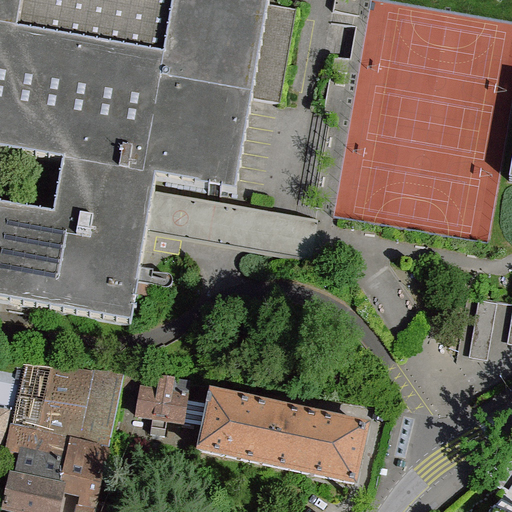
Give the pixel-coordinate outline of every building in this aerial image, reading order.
[(0,0),(0,146),(67,158),(160,176),(236,190),(272,0),(0,0)] [(0,301),(134,324),(151,228),(153,214),(160,176),(67,158),(56,217),(0,208),(0,301)] [(496,304),(479,301),(469,357),(486,360),(496,304)] [(95,373),(94,377),(25,365),(7,453),(20,456),(67,466),(62,491),(85,496),(99,500),(125,377),(95,373)] [(160,395),(143,393),(139,418),(183,425),(190,385),(162,381),(160,395)] [(288,415),(210,398),(199,452),(277,469),(288,415)] [(0,452),(0,453),(8,414),(0,412),(0,452)] [(366,431),(288,415),(277,469),(355,485),(366,431)] [(20,456),(7,453),(1,480),(14,483),(20,456)] [(20,456),(14,483),(8,510),(17,511),(56,511),(62,491),(67,466),(20,456)] [(99,500),(85,496),(81,511),(96,511),(99,503),(99,500)] [(116,511),(118,507),(99,503),(96,511),(116,511)]
